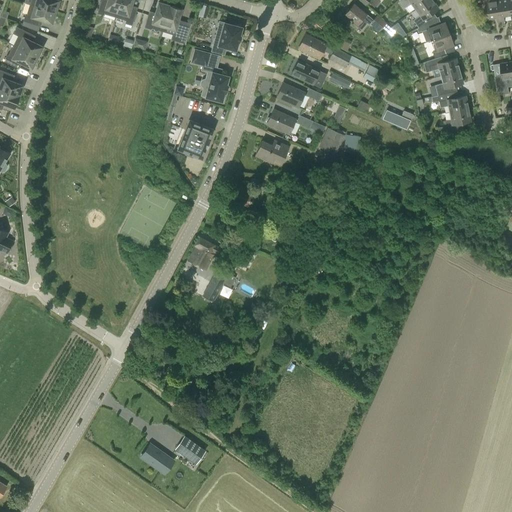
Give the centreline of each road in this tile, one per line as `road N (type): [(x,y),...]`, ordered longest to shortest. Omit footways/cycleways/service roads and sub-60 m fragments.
road 1 (residential): [(125,347),(224,162),(269,14)]
road 2 (track): [(324,511),(222,441),(122,352)]
road 3 (unclassified): [(30,511),(125,347)]
road 4 (residential): [(24,139),(78,0)]
road 5 (residential): [(36,286),(24,139)]
